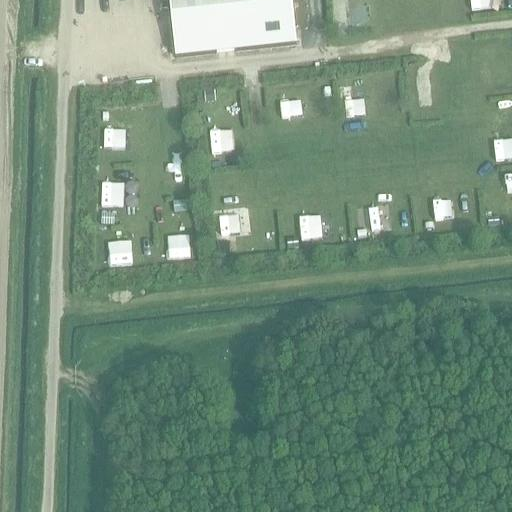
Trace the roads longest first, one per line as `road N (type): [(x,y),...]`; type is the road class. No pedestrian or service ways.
road 1 (unclassified): [(47,511),(66,0)]
road 2 (track): [(54,308),(511,262)]
